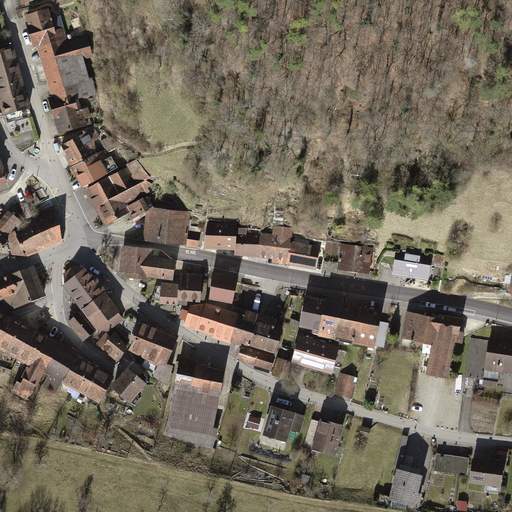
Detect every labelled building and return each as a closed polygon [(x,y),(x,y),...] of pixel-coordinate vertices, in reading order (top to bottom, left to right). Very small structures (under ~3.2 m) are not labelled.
[(48,10),(27,16),(36,45),(42,44),(57,97),(51,99),(60,133),(86,125),(84,118),(90,116),(88,108),(79,110),(76,99),(94,94),(83,59),(93,56),(87,36),(66,42),(59,17),(51,19),(48,10)] [(17,48),(0,52),(0,91),(8,116),(35,108),(17,48)] [(87,133),(63,145),(107,223),(129,211),(133,218),(148,210),(151,208),(154,207),(148,195),(150,194),(146,188),(153,185),(145,180),(149,178),(136,160),(119,170),(96,131),(87,133)] [(0,180),(12,177),(0,138),(0,180)] [(188,232),(190,212),(151,208),(148,210),(145,240),(186,244),(188,232)] [(62,241),(54,211),(25,224),(9,211),(0,221),(0,247),(10,239),(13,253),(26,254),(62,241)] [(243,224),(212,222),(211,248),(242,249),(242,236),(243,224)] [(200,234),(188,232),(186,244),(198,246),(200,234)] [(242,236),(242,249),(241,254),(265,256),(266,240),(266,237),(242,236)] [(292,242),(266,240),(265,256),(265,258),(290,260),(292,242)] [(328,250),(292,242),(290,260),(290,262),(323,268),(328,250)] [(379,247),(345,244),(343,269),(377,272),(379,247)] [(152,249),(124,246),(121,270),(127,271),(127,277),(148,279),(148,276),(172,279),(174,260),(151,258),(152,249)] [(442,259),(403,252),(400,272),(438,279),(442,259)] [(33,268),(0,281),(0,299),(10,309),(44,296),(33,268)] [(91,273),(85,269),(64,284),(81,308),(103,292),(105,291),(96,278),(91,273)] [(237,277),(214,273),(211,298),(232,302),(237,277)] [(207,275),(180,274),(180,283),(179,298),(206,299),(207,275)] [(180,283),(163,282),(161,304),(179,305),(179,298),(180,283)] [(103,292),(81,308),(97,328),(99,327),(104,333),(123,318),(103,292)] [(332,299),(313,294),(306,328),(324,333),(332,299)] [(352,298),(334,294),(332,299),(324,333),(343,338),(351,302),(352,298)] [(393,311),(351,302),(343,338),(384,347),(393,311)] [(206,304),(192,306),(186,325),(231,339),(239,315),(206,304)] [(19,318),(0,307),(0,346),(2,347),(19,318)] [(276,320),(242,309),(239,315),(231,339),(275,353),(283,329),(274,326),(276,320)] [(474,318),(411,309),(407,342),(431,345),(427,375),(459,379),(464,344),(471,344),(474,318)] [(96,330),(80,312),(69,322),(84,340),(96,330)] [(64,341),(19,318),(2,347),(31,363),(26,375),(42,385),(64,341)] [(178,336),(142,321),(130,350),(166,365),(178,336)] [(129,348),(110,331),(99,344),(118,361),(129,348)] [(347,347),(305,336),(298,363),(341,373),(347,347)] [(511,342),(493,340),(490,369),(511,371),(511,342)] [(82,354),(64,341),(42,385),(58,392),(65,381),(82,354)] [(277,357),(243,346),(238,359),(272,370),(277,357)] [(118,380),(82,354),(65,381),(105,402),(118,380)] [(287,379),(292,362),(279,358),(274,375),(287,379)] [(224,371),(181,362),(166,434),(212,448),(218,430),(212,429),(224,371)] [(152,380),(133,366),(118,386),(136,400),(152,380)] [(362,378),(344,373),(339,392),(356,397),(362,378)] [(303,413),(279,406),(270,434),(294,441),(303,413)] [(349,425),(326,418),(316,448),(339,455),(349,425)] [(374,427),(363,425),(361,435),(372,437),(374,427)] [(471,459),(438,454),(436,472),(468,477),(471,459)] [(509,465),(478,460),(475,482),(506,486),(509,465)] [(430,475),(404,469),(396,499),(422,505),(430,475)]
